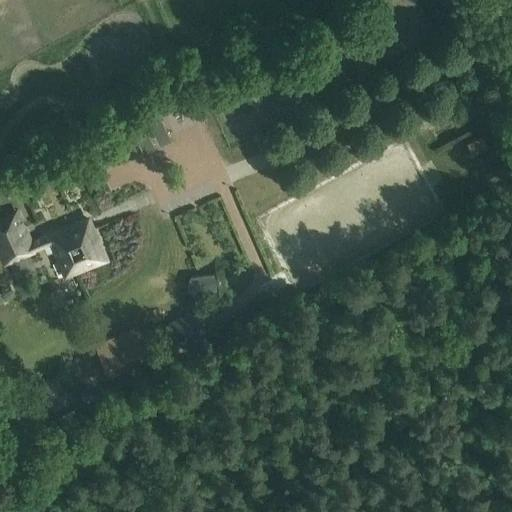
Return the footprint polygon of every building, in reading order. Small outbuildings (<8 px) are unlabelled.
[(149,132),(134,139),(153,181),(168,174),(149,132)] [(129,143),(115,145),(118,164),(131,162),(129,143)] [(30,242),(17,211),(0,218),(0,254),(3,261),(51,240),(65,273),(105,256),(88,217),(64,227),(63,225),(48,232),(48,234),(30,242)] [(51,264),(45,275),(56,283),(63,272),(51,264)] [(216,276),(191,278),(188,287),(193,294),(218,288),(216,276)] [(71,281),(62,287),(70,301),(80,296),(71,281)] [(178,318),(167,324),(176,340),(186,334),(178,318)] [(146,359),(138,340),(101,357),(109,375),(146,359)]
